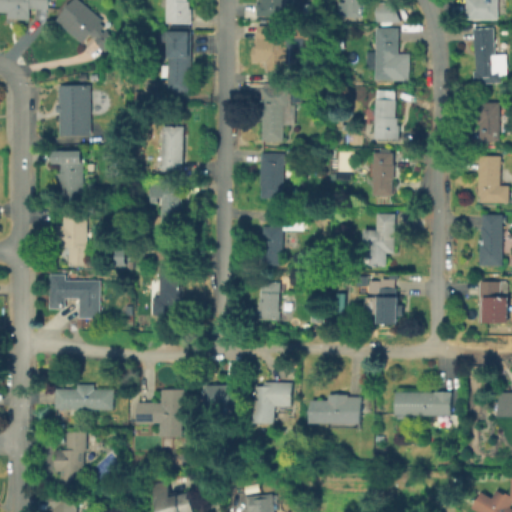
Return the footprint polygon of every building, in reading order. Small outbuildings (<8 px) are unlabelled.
[(50,0),(50,10),(31,8),(31,20),(11,19),(11,13),(0,12),(0,0),(50,0)] [(104,32),(104,33),(107,31),(118,44),(107,54),(92,36),(84,45),(57,21),(75,0),(79,0),(104,21),(102,24),(106,27),(104,32)] [(189,0),(189,1),(191,1),(191,8),(192,8),(191,29),(175,28),(175,21),(169,21),(169,0),(189,0)] [(287,0),(287,16),(258,17),(258,4),(263,4),(262,0),(287,0)] [(368,0),(368,5),(364,5),(364,17),(343,17),(343,0),(368,0)] [(499,0),(499,20),(470,19),(470,0),(499,0)] [(402,18),(402,21),(380,21),(380,2),(395,2),(402,18)] [(295,26),(295,38),(287,38),(287,59),(284,59),(283,69),(267,69),(267,59),(265,59),(265,35),(267,35),(267,25),(295,26)] [(496,26),(498,54),(508,53),(510,73),(504,74),(505,81),(478,83),(477,70),(480,70),(477,28),(496,26)] [(399,59),(398,79),(378,79),(379,28),(401,28),(400,59),(399,59)] [(191,32),(191,57),(193,57),(192,76),(191,76),(190,93),(170,92),(170,78),(163,78),(164,66),(170,66),(171,42),(160,42),(161,32),(191,32)] [(85,136),(62,137),(60,87),(84,86),(85,136)] [(295,104),(295,119),(285,119),(285,139),(265,139),(266,118),(264,118),(265,87),(291,87),(290,104),(295,104)] [(397,100),(397,118),(399,118),(399,126),(401,126),(400,139),(377,138),(378,100),(379,100),(379,90),(396,91),(396,100),(397,100)] [(503,102),(504,141),(484,141),(484,124),(481,124),(482,122),(479,122),(479,106),(481,106),(481,103),(503,102)] [(350,124),(350,130),(337,129),(337,117),(345,117),(345,124),(350,124)] [(185,128),(184,171),(164,171),(165,127),(185,128)] [(85,150),(85,161),(86,161),(86,199),(66,200),(66,187),(60,187),(60,172),(63,172),(63,163),(57,162),(56,151),(85,150)] [(396,153),(396,164),(397,164),(397,178),(396,178),(396,195),(377,194),(377,178),(372,178),(372,161),(377,161),(377,152),(396,153)] [(286,153),(286,197),(265,196),(264,186),(263,186),(264,153),(286,153)] [(509,186),(509,202),(482,202),(482,195),(480,195),(481,156),(501,156),(501,185),(509,186)] [(184,186),(184,231),(159,231),(159,219),(164,220),(164,198),(160,198),(160,204),(153,204),(154,186),(184,186)] [(88,211),(88,244),(91,244),(91,265),(72,264),(72,246),(59,246),(59,226),(65,226),(65,211),(88,211)] [(396,213),(396,253),(388,253),(388,266),(372,265),(372,263),(367,263),(367,244),(365,243),(365,230),(379,230),(379,213),(396,213)] [(505,215),(505,266),(482,266),(483,243),(484,243),(484,227),(486,226),(486,215),(505,215)] [(304,219),(303,230),(287,230),(286,249),(283,249),(283,265),(262,265),(262,234),(265,234),(265,227),(281,227),(281,219),(304,219)] [(184,264),(184,302),(182,302),(182,314),(156,314),(157,297),(163,297),(163,264),(184,264)] [(67,273),(67,278),(103,279),(103,317),(81,316),(81,296),(67,296),(67,307),(51,307),(52,273),(67,273)] [(282,282),(281,319),(262,319),(263,281),(282,282)] [(511,296),(511,320),(482,320),(482,281),(502,281),(502,296),(511,296)] [(397,289),(397,299),(400,299),(400,324),(381,324),(381,314),(376,314),(376,298),(381,299),(381,289),(397,289)] [(325,307),(325,323),(313,322),(313,306),(325,307)] [(293,384),(293,405),(277,405),(277,422),(257,422),(258,386),(266,386),(266,382),(293,384)] [(95,384),(95,389),(115,389),(115,409),(57,408),(57,388),(78,389),(79,384),(95,384)] [(241,385),(241,407),(237,407),(237,412),(224,412),(224,407),(217,407),(217,411),(207,411),(206,404),(209,404),(208,385),(241,385)] [(186,389),(185,436),(165,435),(165,421),(157,421),(157,422),(139,422),(139,402),(165,402),(165,389),(186,389)] [(397,391),(435,392),(435,391),(452,392),(452,415),(397,414),(397,391)] [(511,415),(511,392),(499,392),(499,416),(511,415)] [(363,396),(363,422),(316,422),(315,400),(332,400),(332,394),(350,394),(350,397),(363,396)] [(88,452),(88,481),(64,481),(64,470),(58,469),(58,450),(67,450),(67,432),(88,432),(88,452)] [(170,480),(174,496),(194,491),(199,511),(163,511),(161,501),(160,502),(156,483),(170,480)] [(511,504),(511,506),(511,511),(483,511),(475,507),(485,490),(494,496),(498,489),(506,494),(507,492),(511,495),(511,504)] [(273,493),(274,511),(248,511),(247,496),(273,493)] [(49,511),(49,499),(77,498),(77,511),(49,511)]
